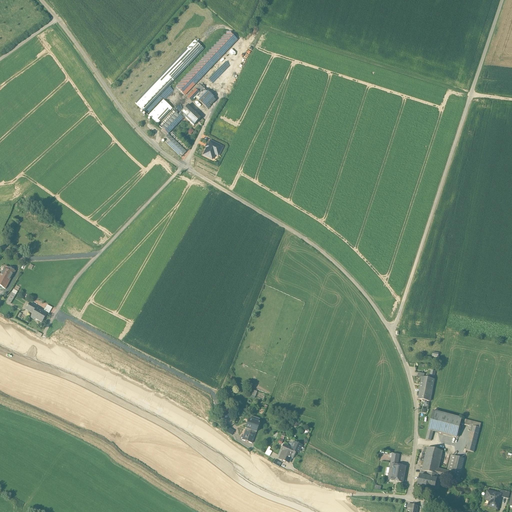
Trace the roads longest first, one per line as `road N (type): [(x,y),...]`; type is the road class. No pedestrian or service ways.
road 1 (residential): [(392,333),(501,0)]
road 2 (unclassified): [(72,366),(202,432),(261,478),(316,495)]
road 3 (unclassified): [(183,165),(339,265),(392,333)]
road 4 (unclassified): [(183,165),(75,282),(48,338),(72,366)]
road 5 (track): [(268,29),(470,93),(511,97)]
road 6 (track): [(203,454),(115,438),(0,390)]
road 7 (unclassified): [(55,19),(149,141),(183,165)]
road 8 (unclassified): [(392,333),(416,406),(410,498)]
